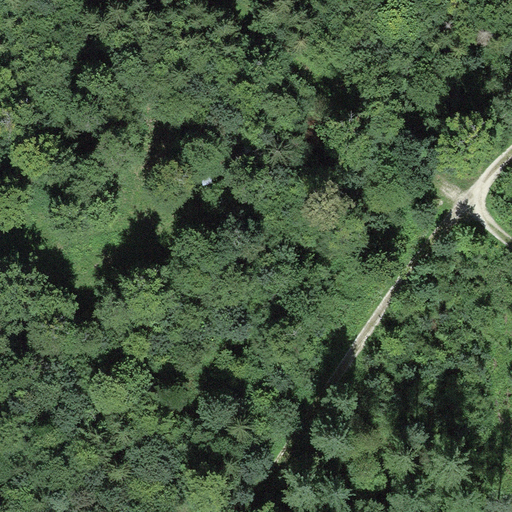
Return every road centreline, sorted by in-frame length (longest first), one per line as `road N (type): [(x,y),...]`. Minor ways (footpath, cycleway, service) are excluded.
road 1 (track): [(511,158),(465,202),(376,315),(244,511)]
road 2 (track): [(511,245),(207,0)]
